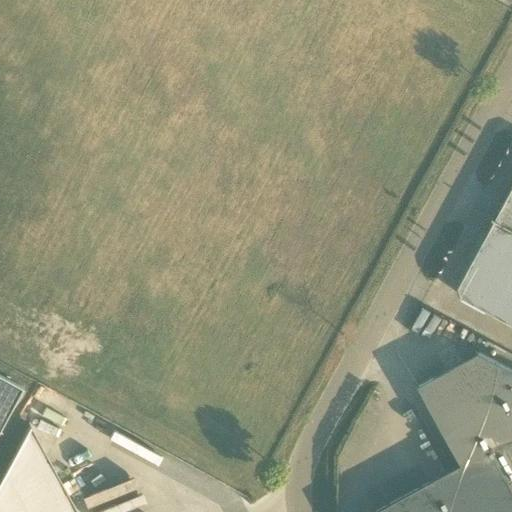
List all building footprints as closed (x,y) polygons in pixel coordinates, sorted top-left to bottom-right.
[(492,218),(511,228),(511,188),(495,219),(493,217),(492,218)] [(511,228),(492,218),(495,220),(459,286),(461,287),(464,295),(462,297),(511,324),(511,228)] [(511,511),(511,369),(478,352),(418,385),(461,464),(376,511),(511,511)] [(0,425),(21,387),(0,375),(0,425)] [(77,511),(29,424),(0,476),(0,511),(77,511)]
